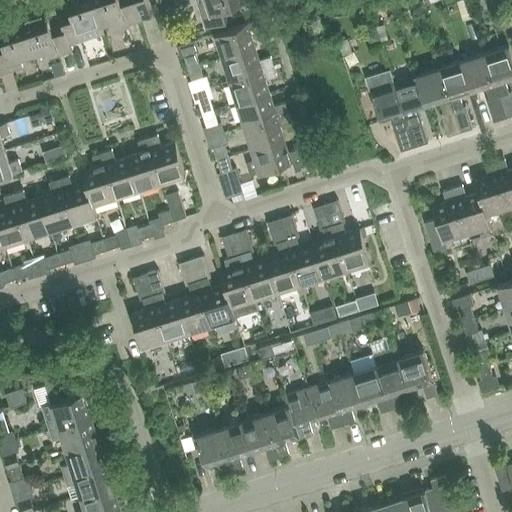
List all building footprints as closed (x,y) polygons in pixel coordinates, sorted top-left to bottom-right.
[(104,32),(101,22),(94,0),(68,0),(72,12),(60,15),(62,22),(69,43),(104,32)] [(94,0),(101,22),(114,18),(117,28),(139,21),(132,0),(94,0)] [(132,0),(139,21),(140,21),(151,17),(145,0),(132,0)] [(246,2),(245,0),(196,0),(205,28),(233,19),(229,7),(246,2)] [(468,0),(457,0),(464,20),(474,17),(468,0)] [(501,1),(492,4),(495,16),(500,15),(504,14),(501,1)] [(69,43),(62,22),(51,26),(46,9),(22,17),(32,50),(46,46),(49,56),(71,49),(69,43)] [(32,50),(22,17),(0,23),(0,30),(3,41),(0,41),(0,70),(22,63),(19,54),(32,50)] [(215,33),(223,56),(255,46),(251,33),(263,29),(259,18),(215,33)] [(385,24),(378,26),(382,40),(389,38),(385,24)] [(348,38),(339,41),(344,54),(352,52),(348,38)] [(506,117),(511,115),(511,91),(509,92),(505,81),(511,78),(511,50),(510,43),(486,51),(506,117)] [(255,46),(223,56),(230,79),(274,65),(271,56),(260,59),(255,46)] [(189,67),(200,64),(196,51),(185,55),(189,67)] [(463,58),(473,91),(487,87),(490,98),(487,99),(494,121),(506,117),(486,51),(463,58)] [(444,81),(460,132),(473,127),(467,105),(463,106),(460,95),(473,91),(463,58),(440,66),(444,81)] [(200,64),(189,67),(193,79),(203,76),(200,64)] [(277,75),(274,65),(230,79),(238,102),(270,91),(266,79),(277,75)] [(444,81),(440,66),(417,73),(427,106),(441,102),(444,112),(442,113),(449,135),(460,132),(444,81)] [(415,146),(404,113),(394,80),(391,70),(367,77),(380,121),(391,117),(401,150),(415,146)] [(427,106),(417,73),(394,80),(404,113),(415,146),(429,142),(419,108),(427,106)] [(245,125),(289,111),(286,101),(274,105),(270,91),(238,102),(245,125)] [(203,113),(214,109),(210,97),(199,101),(203,113)] [(214,109),(203,113),(207,125),(218,121),(214,109)] [(253,148),(284,138),(280,124),(292,121),(289,111),(245,125),(253,148)] [(33,126),(43,123),(39,112),(29,115),(33,126)] [(0,150),(6,149),(2,135),(11,133),(7,122),(0,123),(0,150)] [(158,134),(149,137),(163,181),(186,174),(176,141),(162,146),(158,134)] [(130,156),(140,188),(163,181),(149,137),(139,140),(143,152),(130,156)] [(244,163),(254,159),(245,138),(235,142),(244,163)] [(253,148),(256,159),(250,161),(254,173),(260,171),(260,172),(304,158),(300,147),(289,151),(284,138),(253,148)] [(218,159),(229,155),(225,143),(214,146),(218,159)] [(58,158),(66,156),(63,145),(55,148),(58,158)] [(140,188),(130,156),(116,160),(112,148),(103,151),(117,195),(140,188)] [(0,150),(0,175),(22,169),(19,159),(10,161),(6,149),(0,150)] [(93,203),(94,203),(117,195),(103,151),(93,155),(96,166),(82,170),(86,182),(87,182),(93,203)] [(218,159),(222,171),(233,167),(229,155),(218,159)] [(495,161),(509,205),(511,203),(511,168),(509,169),(505,158),(495,161)] [(305,160),(295,163),(299,175),(303,173),(302,169),(307,168),(305,160)] [(509,205),(495,161),(486,164),(490,175),(476,180),(479,191),(480,191),(487,212),(488,212),(509,205)] [(222,171),(219,172),(222,183),(241,177),(237,166),(233,167),(222,171)] [(94,203),(93,203),(87,182),(86,182),(73,186),(70,175),(60,178),(74,222),(98,214),(94,203)] [(74,222),(60,178),(51,181),(54,192),(41,196),(51,229),(74,222)] [(480,191),(479,191),(467,195),(463,184),(453,187),(467,231),(491,223),(488,212),(487,212),(480,191)] [(453,187),(444,190),(447,202),(434,206),(437,217),(426,221),(435,250),(447,246),(444,238),(467,231),(453,187)] [(51,229),(41,196),(28,200),(24,189),(14,192),(28,236),(51,229)] [(171,208),(175,219),(188,215),(180,189),(167,193),(171,208)] [(0,209),(0,225),(6,243),(28,236),(14,192),(4,195),(8,207),(0,209)] [(326,203),(347,268),(371,260),(360,228),(346,232),(343,222),(346,221),(339,199),(326,203)] [(347,268),(326,203),(314,207),(321,229),(324,228),(327,238),(314,242),(324,275),(347,268)] [(175,219),(171,208),(160,212),(163,223),(175,219)] [(281,217),(301,282),(306,281),(324,275),(314,242),(301,247),(297,236),(300,235),(293,213),(281,217)] [(301,282),(281,217),(268,221),(275,243),(278,242),(281,253),(268,257),(278,290),(297,284),(301,282)] [(151,223),(139,227),(143,238),(154,234),(151,223)] [(234,232),(255,297),(260,295),(278,290),(268,257),(255,261),(252,251),(254,250),(247,228),(234,232)] [(225,283),(232,304),(233,304),(255,297),(234,232),(222,236),(229,258),(232,257),(235,267),(222,272),(225,283)] [(105,237),(108,249),(121,245),(117,233),(105,237)] [(108,249),(105,237),(92,241),(96,253),(108,249)] [(59,252),(62,264),(74,260),(70,248),(59,252)] [(62,264),(59,252),(47,256),(50,268),(62,264)] [(192,258),(202,291),(213,323),(236,315),(233,304),(232,304),(225,283),(212,288),(209,277),(211,276),(204,254),(192,258)] [(213,323),(202,291),(192,258),(180,262),(187,284),(189,283),(192,294),(179,298),(190,330),(213,323)] [(13,267),(17,278),(28,274),(25,263),(13,267)] [(479,267),(482,278),(494,274),(491,263),(479,267)] [(17,278),(13,267),(1,271),(5,282),(17,278)] [(482,278),(479,267),(466,271),(470,282),(482,278)] [(146,272),(167,337),(190,330),(179,298),(167,302),(163,291),(166,291),(159,268),(146,272)] [(146,272),(134,276),(141,298),(144,297),(147,308),(133,313),(143,345),(167,337),(146,272)] [(511,279),(498,284),(506,308),(511,305),(511,279)] [(342,301),(361,299),(360,289),(341,291),(342,301)] [(409,299),(396,303),(399,315),(412,311),(409,299)] [(356,301),(347,303),(350,312),(359,309),(356,301)] [(464,321),(475,317),(471,305),(460,309),(464,321)] [(362,314),(365,326),(377,322),(374,310),(362,314)] [(365,326),(362,314),(350,318),(353,330),(365,326)] [(475,317),(464,321),(468,333),(479,330),(475,317)] [(316,329),(320,340),(332,336),(328,325),(316,329)] [(320,340),(316,329),(304,333),(308,344),(320,340)] [(270,344),(274,355),(287,351),(283,340),(270,344)] [(274,355),(270,344),(258,347),(262,359),(274,355)] [(424,349),(400,357),(410,389),(424,384),(428,396),(438,393),(424,349)] [(479,366),(490,363),(486,351),(475,354),(479,366)] [(377,364),(391,408),(402,404),(398,393),(410,389),(400,357),(377,364)] [(250,362),(237,366),(241,377),(254,373),(250,362)] [(490,363),(479,366),(483,379),(494,375),(490,363)] [(382,411),(391,408),(377,364),(354,371),(365,403),(378,399),(382,411)] [(332,378),(346,422),(356,419),(352,407),(365,403),(354,371),(332,378)] [(205,376),(208,388),(221,384),(217,372),(205,376)] [(208,388),(205,376),(192,380),(196,392),(208,388)] [(332,426),(346,422),(332,378),(309,385),(319,418),(329,415),(332,426)] [(299,437),(314,432),(310,421),(319,418),(309,385),(286,393),(289,404),(299,437)] [(23,387),(6,392),(11,407),(27,402),(23,387)] [(56,417),(48,419),(51,430),(92,416),(84,392),(52,403),(56,417)] [(266,412),(280,456),(290,453),(286,441),(299,437),(289,404),(266,412)] [(243,419),(253,451),(266,447),(270,459),(280,456),(266,412),(243,419)] [(99,439),(92,416),(51,430),(54,439),(63,436),(67,449),(99,439)] [(6,417),(0,418),(0,433),(10,430),(6,417)] [(234,470),(244,467),(241,455),(253,451),(243,419),(220,426),(234,470)] [(225,473),(234,470),(220,426),(197,434),(207,466),(221,462),(225,473)] [(191,436),(182,439),(185,451),(195,448),(191,436)] [(106,462),(99,439),(67,449),(71,462),(62,465),(65,475),(106,462)] [(9,468),(21,464),(17,452),(5,455),(9,468)] [(511,461),(507,463),(495,467),(502,489),(511,486),(511,461)] [(114,485),(106,462),(65,475),(68,485),(77,482),(82,495),(114,485)] [(21,464),(9,468),(13,479),(24,476),(21,464)] [(458,511),(446,474),(432,478),(434,485),(424,488),(431,511),(458,511)] [(77,511),(107,511),(121,508),(114,485),(82,495),(86,508),(77,511)] [(406,511),(431,511),(424,488),(401,496),(406,511)] [(406,511),(401,496),(379,503),(381,511),(406,511)] [(23,511),(28,511),(35,510),(31,497),(20,501),(23,511)]
